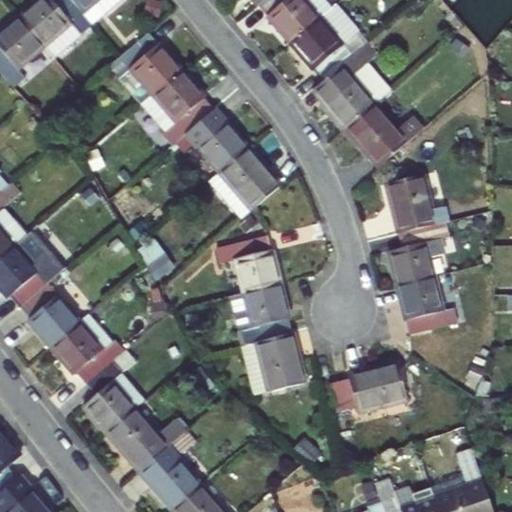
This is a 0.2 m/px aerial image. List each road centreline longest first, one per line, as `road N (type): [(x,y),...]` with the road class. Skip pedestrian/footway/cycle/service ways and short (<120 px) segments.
road 1 (residential): [(191,0),(313,159),(346,245),(354,321)]
road 2 (residential): [(0,370),(109,511)]
